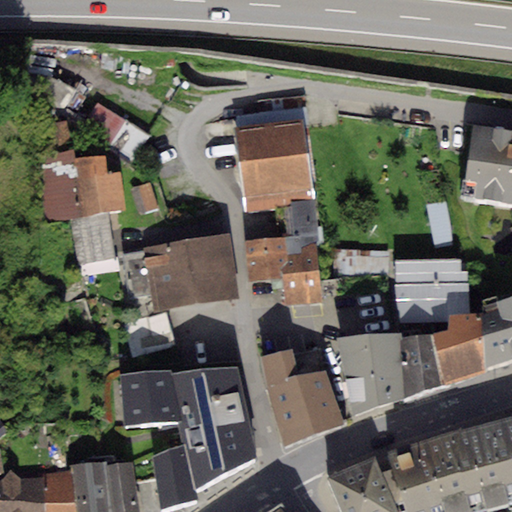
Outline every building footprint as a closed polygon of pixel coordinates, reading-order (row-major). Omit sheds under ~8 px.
[(96,104),(80,129),(132,163),(148,137),(96,104)] [(303,119),(234,129),(244,211),(283,207),(285,236),(317,236),(303,119)] [(50,153),(43,155),(49,221),(71,217),(109,212),(124,210),(121,173),(107,175),(105,157),(76,158),(68,121),(47,124),(50,153)] [(511,131),(472,125),(461,203),(511,209),(511,131)] [(150,184),(131,189),(139,214),(157,209),(150,184)] [(445,203),(428,206),(436,248),(453,245),(445,203)] [(109,212),(71,217),(77,264),(115,259),(109,212)] [(227,235),(144,249),(144,253),(124,257),(131,298),(153,295),(155,310),(237,297),(227,235)] [(317,236),(246,242),(249,279),(283,276),(286,306),(323,302),(317,236)] [(390,252),(335,251),(333,278),(389,276),(390,252)] [(461,260),(397,260),(399,317),(449,316),(471,315),(468,273),(462,273),(461,260)] [(482,314),(485,367),(511,359),(511,295),(495,301),(498,309),(482,314)] [(164,313),(121,325),(130,355),(173,343),(164,313)] [(485,367),(482,314),(471,315),(449,316),(447,330),(433,334),(443,386),(485,373),(485,367)] [(401,332),(405,398),(443,386),(433,334),(447,330),(449,316),(399,317),(401,332)] [(336,338),(353,415),(405,398),(401,332),(336,338)] [(291,350),(259,356),(285,447),(346,423),(326,370),(298,376),(291,350)] [(127,425),(178,421),(182,443),(150,455),(161,509),(198,498),(195,489),(256,458),(236,366),(170,375),(169,370),(121,375),(127,425)] [(511,511),(511,415),(388,451),(395,469),(382,473),(375,455),(326,477),(340,511),(396,511),(395,505),(403,502),(405,511),(511,511)] [(1,421),(0,421),(0,437),(9,431),(1,421)] [(106,462),(72,465),(73,472),(76,511),(137,511),(129,464),(106,466),(106,462)] [(44,511),(42,478),(19,479),(11,470),(2,481),(0,480),(0,511),(44,511)] [(42,478),(44,511),(76,511),(73,472),(42,475),(42,478)]
